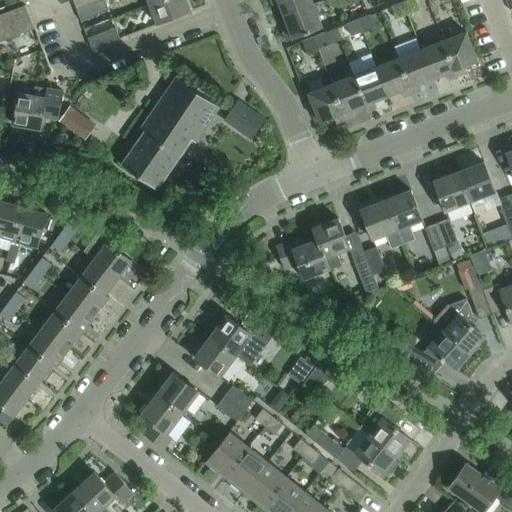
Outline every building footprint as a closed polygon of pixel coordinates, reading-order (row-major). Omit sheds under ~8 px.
[(72,0),(76,9),(98,0),(72,0)] [(108,10),(104,0),(98,0),(76,9),(81,21),(108,10)] [(186,0),(159,0),(149,4),(140,7),(148,28),(191,11),(186,0)] [(313,4),(311,0),(270,0),(272,4),(278,2),(284,16),(313,4)] [(414,0),(407,0),(402,2),(407,13),(418,9),(414,0)] [(407,13),(402,2),(391,7),(396,18),(407,13)] [(322,27),(313,4),(284,16),(289,29),(282,31),(286,41),(322,27)] [(0,14),(0,28),(26,18),(29,17),(25,5),(0,14)] [(368,16),(357,20),(362,31),(372,26),(368,16)] [(0,41),(31,30),(26,18),(0,28),(0,41)] [(362,31),(357,20),(347,24),(351,35),(362,31)] [(87,37),(92,49),(119,39),(115,27),(87,37)] [(466,31),(442,40),(456,76),(466,72),(463,66),(477,61),(466,31)] [(324,33),(313,37),(317,48),(328,44),(324,33)] [(317,48),(313,37),(302,42),(306,52),(317,48)] [(456,76),(442,40),(420,49),(431,79),(445,73),(448,79),(456,76)] [(431,79),(420,49),(397,58),(411,94),(421,90),(419,84),(431,79)] [(411,94),(397,58),(375,66),(386,96),(400,91),(403,97),(411,94)] [(386,96),(375,66),(354,75),(367,111),(376,107),(374,101),(386,96)] [(367,111),(354,75),(331,84),(344,119),(354,116),(352,110),(364,105),(367,111)] [(156,189),(191,139),(195,142),(219,106),(177,76),(141,128),(144,130),(121,164),(156,189)] [(344,119),(331,84),(308,92),(319,122),(333,117),(336,123),(344,119)] [(32,95),(19,92),(13,124),(39,128),(39,130),(40,130),(43,116),(58,119),(63,90),(34,86),(32,95)] [(224,120),(250,138),(264,118),(238,100),(224,120)] [(85,138),(95,125),(69,106),(59,119),(85,138)] [(483,161),(458,171),(469,201),(470,201),(476,213),(499,205),(497,199),(494,192),(495,191),(483,161)] [(469,201),(458,171),(433,181),(444,211),(469,201)] [(411,189),(385,199),(402,243),(415,238),(410,224),(422,219),(411,189)] [(511,201),(509,194),(497,199),(499,205),(511,237),(511,236),(511,201)] [(402,243),(385,199),(360,209),(372,239),(386,233),(391,247),(402,243)] [(25,207),(5,201),(0,217),(0,247),(8,250),(11,240),(15,241),(25,207)] [(25,207),(15,241),(20,243),(37,248),(47,213),(25,207)] [(448,217),(436,222),(445,247),(458,242),(448,217)] [(312,228),(316,239),(317,239),(324,257),(325,257),(329,268),(341,263),(337,253),(349,248),(338,218),(312,228)] [(77,229),(68,222),(60,233),(69,240),(77,229)] [(445,247),(436,222),(424,227),(433,251),(445,247)] [(60,251),(69,240),(60,233),(51,244),(60,251)] [(324,257),(317,239),(316,239),(292,248),(289,241),(276,246),(284,269),(298,263),(303,278),(329,269),(329,268),(325,257),(324,257)] [(20,243),(15,241),(11,240),(8,250),(17,252),(20,243)] [(107,241),(94,258),(118,277),(131,259),(107,241)] [(375,246),(363,251),(372,275),(385,270),(375,246)] [(14,262),(17,252),(8,250),(6,260),(14,262)] [(372,275),(363,251),(351,255),(361,279),(367,294),(379,290),(378,289),(376,284),(372,275)] [(51,264),(42,257),(33,268),(42,275),(51,264)] [(105,294),(118,277),(94,258),(81,276),(105,294)] [(34,286),(42,275),(33,268),(25,279),(34,286)] [(95,314),(109,296),(105,294),(81,276),(68,293),(95,314)] [(408,278),(392,284),(400,291),(412,287),(408,278)] [(481,289),(490,314),(506,308),(511,324),(511,284),(499,289),(497,283),(481,289)] [(490,314),(481,289),(479,284),(468,288),(479,318),(490,314)] [(16,291),(7,303),(16,309),(25,298),(16,291)] [(82,332),(95,314),(68,293),(55,311),(82,332)] [(0,314),(8,320),(16,309),(7,303),(0,312),(0,314)] [(433,320),(434,321),(470,353),(485,337),(448,303),(433,320)] [(69,349),(82,332),(55,311),(41,328),(69,349)] [(226,314),(209,336),(236,356),(253,333),(252,332),(253,331),(263,337),(269,325),(247,312),(240,325),(226,314)] [(454,370),(470,353),(434,321),(424,333),(422,340),(429,345),(428,346),(454,370)] [(56,366),(69,349),(41,328),(29,345),(21,339),(21,340),(28,346),(56,366)] [(416,364),(423,353),(394,335),(387,346),(416,364)] [(220,377),(236,356),(209,336),(194,357),(220,377)] [(56,366),(28,346),(23,353),(15,363),(39,381),(52,364),(56,367),(56,366)] [(313,348),(306,357),(315,363),(321,355),(313,348)] [(26,399),(39,381),(15,363),(2,380),(26,399)] [(173,372),(156,394),(182,413),(198,391),(173,372)] [(0,406),(13,416),(26,399),(2,380),(0,382),(0,406)] [(231,386),(224,395),(245,411),(252,402),(231,386)] [(189,421),(181,414),(182,413),(156,394),(140,415),(151,422),(143,433),(163,448),(171,437),(175,440),(189,421)] [(245,411),(224,395),(216,406),(237,422),(245,411)] [(360,427),(368,434),(396,456),(410,438),(393,425),(403,412),(383,396),(372,410),(360,427)] [(265,426),(273,416),(263,408),(255,418),(265,426)] [(283,424),(273,416),(265,426),(275,434),(283,424)] [(305,434),(336,459),(344,449),(323,432),(313,425),(305,434)] [(224,477),(249,447),(229,431),(205,462),(218,472),(220,469),(226,474),(224,477)] [(396,456),(368,434),(354,452),(383,474),(386,469),(391,473),(399,462),(395,459),(396,456)] [(302,456),(310,446),(300,438),(292,448),(302,456)] [(320,454),(310,446),(302,456),(312,464),(320,454)] [(243,492),(267,461),(249,447),(224,477),(225,477),(227,474),(233,479),(231,482),(243,492)] [(262,507),(286,476),(267,461),(243,492),(255,502),(258,499),(264,504),(261,506),(262,507)] [(329,479),(339,487),(348,476),(338,468),(329,461),(323,469),(332,476),(329,479)] [(511,478),(497,468),(489,479),(466,463),(449,487),(482,511),(495,496),(509,506),(511,501),(511,478)] [(94,471),(74,490),(95,511),(97,511),(115,496),(122,503),(134,493),(114,472),(104,482),(94,471)] [(268,511),(288,511),(305,491),(286,476),(262,507),(265,504),(271,509),(268,511)] [(367,491),(348,476),(339,487),(358,502),(367,491)] [(95,511),(74,490),(54,508),(58,511),(95,511)] [(318,511),(324,506),(305,491),(288,511),(318,511)] [(465,511),(453,501),(443,511),(441,510),(439,511),(465,511)]
